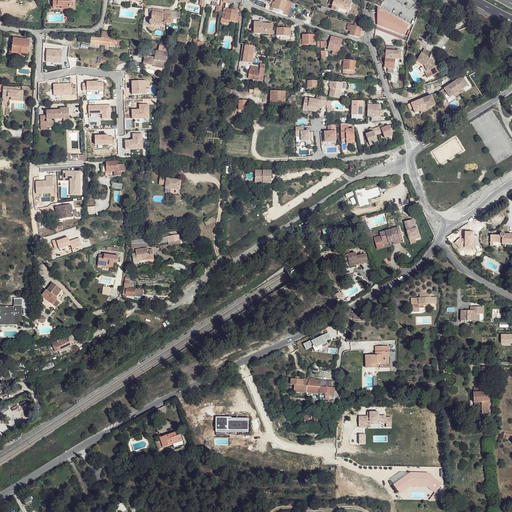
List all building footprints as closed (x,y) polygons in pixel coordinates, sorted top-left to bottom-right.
[(287,2),(283,0),(276,0),(272,9),(279,12),(280,9),(283,10),(282,13),(287,15),(291,3),(287,2)] [(352,3),(344,0),(333,0),(332,5),(333,6),(340,8),(348,11),(352,3)] [(236,21),(237,11),(224,8),(222,18),(221,18),(221,21),(229,23),(230,19),(236,21)] [(377,9),(377,25),(404,35),(408,25),(378,8),(377,9)] [(176,12),(153,9),(152,19),(165,21),(165,22),(173,24),(174,17),(176,18),(176,12)] [(272,25),(262,24),(262,23),(254,22),(253,34),(272,35),(272,25)] [(353,26),(352,27),(351,33),(350,34),(360,37),(362,29),(353,26)] [(286,28),(277,27),(277,35),(290,36),(291,28),(286,28)] [(315,35),(303,35),(303,44),(315,44),(315,35)] [(343,39),(331,36),(328,49),(333,51),(334,48),(340,50),(343,39)] [(29,41),(12,38),(10,51),(23,53),(23,56),(27,57),(29,41)] [(257,48),(246,45),(242,62),(253,65),(257,48)] [(168,47),(159,46),(158,51),(156,51),(155,57),(145,55),(143,63),(154,65),(154,66),(165,68),(168,53),(167,52),(168,47)] [(63,50),(47,49),(46,61),(62,62),(63,50)] [(387,50),(386,50),(385,67),(394,68),(395,58),(400,59),(401,52),(395,51),(387,50)] [(428,56),(422,52),(417,61),(425,66),(430,77),(434,75),(441,72),(438,66),(436,67),(431,59),(431,60),(427,58),(428,56)] [(355,61),(345,60),(344,70),(355,71),(355,61)] [(417,61),(413,66),(417,69),(425,84),(435,79),(434,75),(430,77),(425,66),(417,61)] [(251,70),(250,70),(249,79),(263,81),(264,73),(260,72),(259,72),(251,70)] [(468,86),(463,78),(453,84),(460,94),(464,92),(463,90),(468,86)] [(146,80),(131,80),(132,94),(146,93),(146,80)] [(86,83),(83,83),(83,91),(104,90),(103,82),(97,82),(97,81),(86,81),(86,83)] [(72,83),(53,83),(53,95),(72,95),(72,83)] [(460,94),(453,84),(450,97),(454,95),(455,97),(460,94)] [(15,88),(3,87),(3,91),(2,94),(7,95),(7,97),(10,97),(19,98),(19,91),(17,91),(15,91),(15,88)] [(339,89),(331,88),(330,97),(339,99),(340,99),(340,91),(338,90),(339,89)] [(442,102),(447,99),(445,95),(447,94),(445,92),(444,92),(443,90),(438,93),(442,102)] [(22,92),(19,91),(19,98),(10,97),(10,100),(22,101),(22,92)] [(286,92),(271,91),(271,102),(285,103),(286,92)] [(317,100),(306,98),(304,110),(317,112),(317,108),(321,109),(321,106),(327,106),(327,101),(327,97),(318,95),(317,100)] [(436,105),(432,96),(423,100),(417,102),(414,102),(411,104),(415,113),(421,111),(422,113),(432,109),(431,107),(436,105)] [(249,101),(240,100),(239,110),(244,110),(244,109),(249,109),(249,101)] [(363,102),(352,101),(352,106),(352,114),(363,115),(363,102)] [(110,104),(88,105),(89,115),(102,114),(102,119),(111,118),(110,104)] [(139,109),(132,109),(132,118),(149,118),(149,104),(139,104),(139,109)] [(383,105),(369,104),(368,115),(376,116),(376,117),(382,118),(382,116),(382,111),(383,105)] [(60,109),(46,110),(46,116),(47,119),(53,119),(63,119),(68,118),(68,108),(60,108),(60,109)] [(46,116),(40,116),(40,130),(47,130),(47,126),(53,126),(53,119),(47,119),(46,116)] [(328,125),(328,131),(325,131),(325,141),(336,141),(336,124),(328,125)] [(381,126),(376,128),(380,134),(383,133),(386,138),(389,136),(393,135),(389,125),(381,128),(381,126)] [(304,126),(296,126),(296,135),(301,135),(301,140),(305,140),(306,141),(306,145),(312,144),(311,131),(309,131),(309,130),(304,131),(304,126)] [(348,126),(341,127),(341,128),(341,141),(348,141),(348,140),(350,140),(351,142),(355,141),(354,130),(349,130),(348,126)] [(374,132),(366,134),(370,144),(374,142),(378,141),(376,136),(380,134),(376,128),(373,129),(374,132)] [(133,139),(124,139),(125,150),(143,150),(142,133),(133,133),(133,139)] [(108,134),(94,135),(95,145),(113,144),(113,136),(109,137),(108,134)] [(117,162),(106,162),(106,168),(107,172),(115,172),(118,171),(118,166),(117,162)] [(124,165),(118,166),(118,171),(115,172),(115,176),(121,176),(121,172),(124,172),(124,165)] [(150,183),(157,184),(158,168),(151,168),(150,183)] [(80,171),(63,170),(63,180),(70,181),(70,194),(80,195),(80,171)] [(272,170),(256,170),(256,181),(264,181),(264,183),(272,183),(272,170)] [(46,181),(36,181),(36,194),(54,193),(53,175),(46,175),(46,181)] [(167,179),(160,177),(159,186),(165,188),(165,190),(179,192),(181,183),(167,180),(167,179)] [(72,208),(58,210),(59,220),(74,218),(73,211),(72,208)] [(203,221),(206,226),(215,221),(212,217),(203,221)] [(417,225),(415,220),(407,222),(412,240),(417,239),(417,237),(421,236),(419,228),(418,229),(414,230),(413,226),(417,225)] [(399,228),(383,232),(384,236),(386,244),(391,243),(391,244),(395,243),(396,245),(404,243),(401,235),(399,228)] [(501,236),(492,235),(492,240),(494,240),(494,242),(496,242),(504,242),(504,244),(511,244),(511,234),(506,235),(505,234),(504,233),(502,234),(501,236)] [(61,236),(52,240),(55,249),(58,248),(59,249),(70,245),(72,249),(81,245),(79,238),(70,241),(68,236),(62,238),(61,236)] [(386,244),(384,236),(377,237),(381,249),(387,247),(386,244)] [(107,253),(117,254),(118,248),(107,246),(107,253)] [(149,249),(149,248),(136,249),(137,253),(133,253),(135,263),(141,262),(141,261),(154,259),(153,249),(149,249)] [(119,255),(105,253),(105,258),(99,257),(99,265),(103,266),(103,268),(109,269),(109,266),(113,267),(115,261),(118,261),(119,255)] [(352,254),(350,255),(351,263),(352,267),(370,264),(367,254),(359,256),(358,253),(352,254)] [(129,277),(126,277),(123,294),(140,297),(141,289),(128,287),(129,277)] [(62,292),(53,285),(47,292),(51,295),(57,299),(62,292)] [(51,295),(47,292),(42,298),(57,310),(61,305),(57,302),(58,300),(57,299),(51,295)] [(431,297),(431,294),(420,294),(420,298),(418,298),(418,299),(417,300),(417,304),(412,304),(412,311),(419,311),(418,308),(418,304),(423,303),(436,303),(436,297),(431,297)] [(29,299),(15,299),(15,308),(21,308),(29,308),(29,299)] [(461,321),(479,321),(479,314),(479,306),(475,306),(475,310),(471,310),(461,310),(461,321)] [(15,308),(0,308),(0,309),(0,323),(14,323),(15,324),(22,324),(21,308),(15,308)] [(68,336),(52,342),(55,351),(71,345),(70,341),(68,336)] [(375,354),(365,355),(365,368),(377,367),(377,364),(380,364),(388,364),(390,363),(389,346),(376,346),(375,354)] [(321,380),(303,378),(302,380),(291,379),(291,385),(295,385),(294,392),(325,395),(325,396),(333,397),(335,388),(320,386),(321,380)] [(487,392),(473,393),(474,402),(482,402),(482,401),(488,401),(487,392)] [(366,416),(359,415),(358,427),(370,427),(371,423),(387,423),(387,428),(392,428),(392,417),(386,417),(385,415),(379,415),(379,411),(366,411),(366,416)] [(250,417),(216,417),(216,431),(249,431),(250,417)] [(161,439),(157,440),(159,444),(163,443),(165,450),(175,446),(184,443),(182,437),(180,437),(178,434),(162,440),(161,439)] [(409,471),(394,486),(401,493),(410,484),(426,484),(432,490),(439,484),(426,471),(409,471)]
